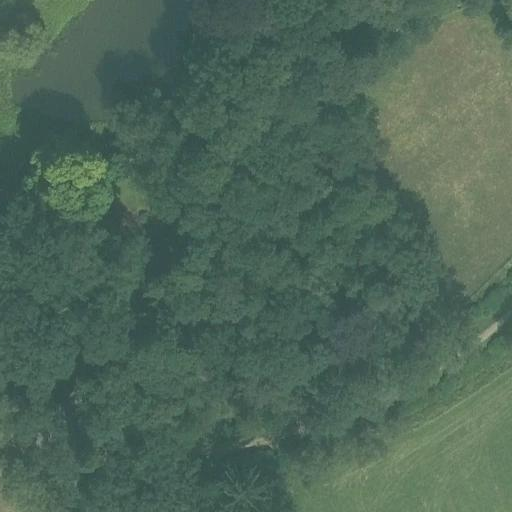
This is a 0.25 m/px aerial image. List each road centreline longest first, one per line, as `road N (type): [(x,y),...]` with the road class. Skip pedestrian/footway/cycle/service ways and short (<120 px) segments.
road 1 (track): [(37,445),(127,458),(290,433),(416,381),(511,306)]
road 2 (unclassified): [(143,300),(328,0)]
road 3 (unclassified): [(37,445),(143,300)]
road 4 (unclassified): [(143,300),(82,344),(0,377)]
